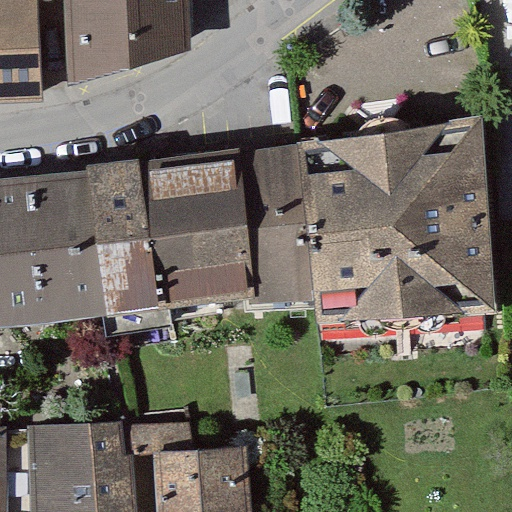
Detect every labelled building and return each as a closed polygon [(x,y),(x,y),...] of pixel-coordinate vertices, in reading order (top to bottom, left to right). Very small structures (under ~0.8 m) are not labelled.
[(0,0),(0,98),(30,98),(21,0),(0,0)] [(180,0),(61,0),(68,86),(186,46),(180,0)] [(511,294),(494,105),(316,122),(331,277),(335,318),(511,301),(511,294)] [(316,122),(254,130),(255,140),(267,279),(264,288),(331,277),(316,122)] [(255,140),(165,146),(179,290),(267,279),(255,140)] [(165,146),(105,150),(121,298),(179,290),(165,146)] [(105,150),(0,160),(0,310),(121,298),(105,150)] [(113,511),(109,420),(21,424),(24,511),(113,511)] [(236,511),(234,445),(148,449),(150,511),(236,511)]
